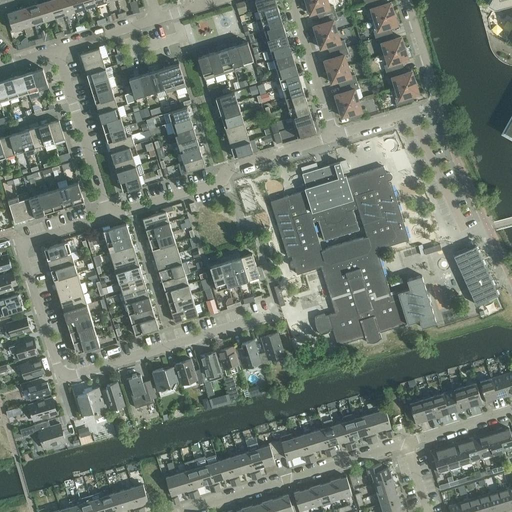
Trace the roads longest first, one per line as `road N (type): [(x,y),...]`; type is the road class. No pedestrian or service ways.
road 1 (unclassified): [(109,216),(333,137)]
road 2 (unclassified): [(63,379),(23,250),(28,240),(109,216)]
road 3 (unclassified): [(63,379),(279,312)]
road 4 (unclassified): [(194,511),(408,443)]
road 5 (unclassified): [(333,137),(439,104),(408,0)]
road 6 (unclassified): [(109,216),(60,52)]
road 7 (unknown): [(409,113),(474,251)]
road 8 (unclassified): [(333,137),(291,0)]
